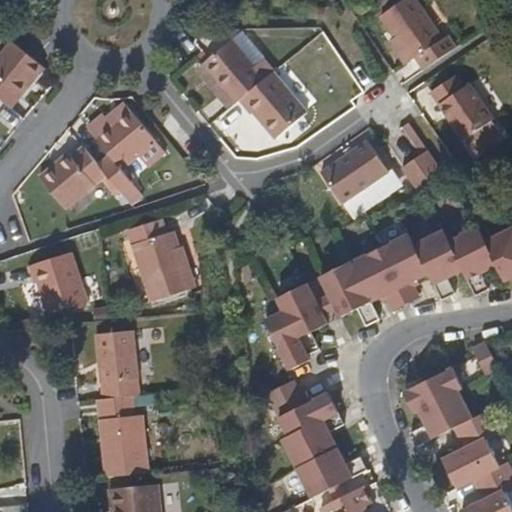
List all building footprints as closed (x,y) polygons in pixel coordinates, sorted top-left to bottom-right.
[(425,69),(458,48),(450,36),(444,40),(416,0),(407,0),(381,19),(395,39),(411,63),(418,59),(425,69)] [(411,63),(395,39),(389,44),(405,68),(411,63)] [(239,101),(265,80),(232,41),(202,66),(234,105),(239,101)] [(0,103),(10,112),(44,70),(12,43),(0,57),(0,103)] [(274,73),(265,80),(239,101),(252,116),(254,115),(274,141),(308,114),(274,73)] [(462,91),(453,80),(431,95),(462,142),(465,141),(476,155),(502,137),(492,123),(494,121),(470,86),(462,91)] [(121,105),(107,118),(112,124),(127,112),(121,105)] [(98,167),(107,178),(121,195),(133,185),(121,172),(138,158),(155,144),(129,110),(127,112),(112,124),(107,118),(101,111),(83,125),(110,158),(98,167)] [(412,123),(399,129),(412,156),(425,150),(412,123)] [(388,175),(367,143),(322,173),(344,206),(388,175)] [(155,144),(138,158),(147,169),(165,155),(155,144)] [(98,167),(83,148),(72,158),(69,154),(40,179),(67,211),(107,178),(98,167)] [(429,151),(400,167),(417,198),(446,182),(429,151)] [(165,221),(128,233),(151,303),(197,289),(179,232),(169,235),(165,221)] [(502,269),(489,243),(480,226),(452,241),(468,272),(481,298),(494,289),(488,276),(502,269)] [(468,272),(452,241),(446,230),(417,246),(432,277),(446,303),(460,296),(452,281),(468,272)] [(511,230),(489,243),(502,269),(509,284),(511,282),(511,230)] [(432,277),(417,246),(411,236),(384,250),(410,303),(423,296),(417,285),(432,277)] [(410,303),(384,250),(357,264),(375,306),(391,298),(398,310),(410,303)] [(37,285),(48,317),(88,304),(72,254),(29,268),(35,285),(37,285)] [(375,306),(357,264),(354,263),(325,279),(333,296),(342,313),(345,320),(361,312),(369,328),(383,321),(375,306)] [(285,310),(312,358),(324,352),(315,334),(332,326),(328,320),(320,304),(311,286),(282,302),(285,310)] [(342,313),(333,296),(320,304),(328,320),(342,313)] [(312,358),(285,310),(267,319),(294,374),(314,363),(312,358)] [(101,400),(134,397),(140,397),(133,333),(95,338),(101,400)] [(504,373),(490,345),(475,353),(489,380),(504,373)] [(456,371),(406,397),(416,417),(421,415),(429,430),(424,433),(423,431),(414,437),(420,450),(457,431),(476,422),(462,394),(467,391),(456,371)] [(293,440),(344,416),(335,397),(312,408),(299,385),(272,399),(293,440)] [(97,401),(106,480),(149,475),(143,417),(136,417),(134,397),(101,400),(97,401)] [(492,414),(476,422),(457,431),(467,454),(445,465),(457,490),(478,479),(485,476),(500,468),(488,444),(503,436),(492,414)] [(344,416),(293,440),(287,444),(302,474),(343,453),(335,438),(351,430),(344,416)] [(343,453),(302,474),(315,502),(332,494),(345,487),(373,473),(367,460),(352,468),(343,453)] [(511,461),(500,468),(485,476),(492,487),(484,492),(489,500),(465,511),(511,511),(511,492),(511,490),(511,489),(511,461)] [(485,476),(478,479),(484,492),(492,487),(485,476)] [(160,511),(158,486),(109,492),(111,511),(160,511)] [(345,487),(332,494),(338,503),(350,496),(345,487)] [(350,496),(338,503),(324,510),(324,511),(369,511),(367,509),(373,505),(370,502),(371,498),(364,489),(350,496)]
